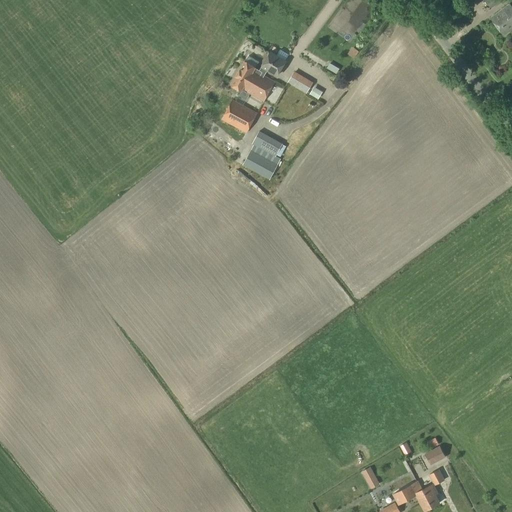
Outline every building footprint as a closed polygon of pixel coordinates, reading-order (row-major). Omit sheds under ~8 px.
[(491,10),(500,3),(498,0),(485,0),(484,1),(491,10)] [(503,36),(511,29),(511,7),(510,4),(490,18),(503,36)] [(262,67),(267,71),(277,76),(286,61),(271,52),(262,67)] [(245,62),(231,85),(241,91),(242,89),(248,80),(253,83),(255,78),(258,80),(259,78),(261,79),(263,75),(264,76),(267,71),(262,67),(259,71),(255,68),(259,62),(248,56),(245,62)] [(306,94),(312,84),(294,73),(288,83),(306,94)] [(275,82),(264,76),(263,75),(261,79),(259,78),(258,80),(255,78),(253,83),(248,80),(242,89),(264,102),(275,82)] [(313,93),(321,97),(324,92),(316,87),(313,93)] [(246,133),(257,113),(241,105),(235,101),(233,100),(222,119),(246,133)] [(210,135),(230,153),(238,144),(219,126),(210,135)] [(270,180),(278,165),(273,162),(283,144),(259,131),(252,144),(253,145),(242,166),(270,180)] [(409,443),(402,446),(407,455),(413,452),(409,443)] [(431,466),(446,458),(440,446),(425,454),(431,466)] [(365,477),(373,473),(372,470),(370,467),(361,471),(365,477)] [(434,486),(445,480),(439,469),(428,475),(434,486)] [(432,484),(422,490),(417,481),(393,494),(399,504),(416,495),(425,511),(439,503),(434,493),(436,491),(432,484)] [(380,511),(399,511),(395,503),(380,511)]
